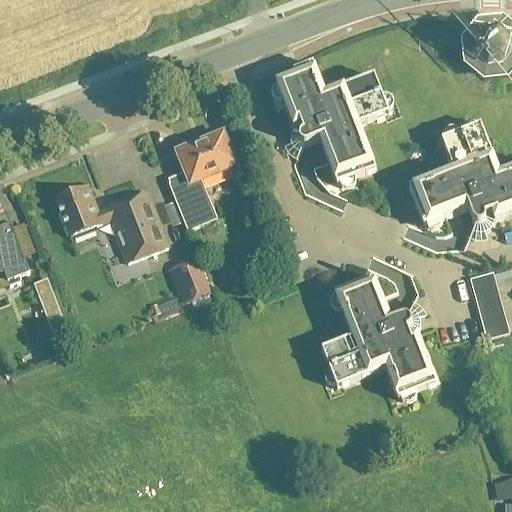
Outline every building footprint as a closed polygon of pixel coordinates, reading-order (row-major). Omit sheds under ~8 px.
[(484,34),(474,46),(475,62),(488,72),(504,71),(511,60),(511,42),(500,32),(492,33),(484,34)] [(389,117),(388,114),(389,113),(391,113),(392,111),(392,110),(393,109),(393,107),(393,105),(393,104),(392,102),(391,101),(390,100),(388,99),(387,99),(385,99),(384,99),(382,99),(382,98),(374,78),(353,86),(326,97),(314,66),(293,74),(294,79),(276,86),(277,88),(275,89),(274,91),(273,93),(272,95),(272,97),(273,99),(273,101),(274,102),(276,104),(278,104),(280,105),(283,104),(285,109),(292,128),(294,132),(292,136),(291,140),(291,144),(292,148),(285,150),(287,154),(290,158),(291,159),(294,161),(297,163),(304,148),(307,148),(309,148),(320,144),(322,149),(329,166),(336,183),(336,185),(355,178),(375,170),(360,129),(385,119),(389,117)] [(482,129),(461,137),(459,134),(456,132),(455,131),(454,131),(450,131),(449,132),(447,133),(446,134),(446,136),(445,138),(445,143),(442,144),(444,148),(454,173),(410,190),(411,193),(425,229),(446,221),(460,216),(469,212),(473,223),(474,225),(476,227),(477,228),(470,243),(474,244),(477,244),(478,244),(483,244),(487,243),(485,236),(488,234),(491,232),(493,228),(495,224),(511,217),(511,172),(500,177),(488,145),(482,129)] [(187,179),(185,180),(168,187),(188,235),(218,223),(202,183),(237,169),(223,136),(178,155),(187,179)] [(98,214),(88,189),(56,202),(71,240),(112,224),(128,267),(168,251),(146,195),(98,214)] [(7,221),(0,224),(0,277),(4,276),(9,289),(20,285),(18,280),(30,276),(10,227),(9,227),(7,221)] [(198,261),(169,273),(183,309),(212,297),(198,261)] [(470,282),(474,294),(497,288),(494,276),(470,282)] [(396,399),(397,398),(398,401),(402,405),(403,405),(405,406),(407,406),(409,406),(411,405),(412,404),(414,402),(415,399),(414,395),(413,392),(436,384),(423,351),(418,339),(418,337),(420,333),(421,329),(421,325),(420,322),(426,319),(424,315),(423,313),(422,311),(418,308),(414,306),(408,321),(405,321),(402,321),(392,326),(386,311),(383,303),(375,282),(340,295),(335,297),(336,299),(333,302),(332,303),(332,305),(332,308),(332,310),(333,312),(335,313),(339,315),(342,314),(352,341),(323,352),(328,365),(331,373),(328,376),(327,377),(326,380),(325,382),(326,384),(327,386),(329,387),(331,389),(332,389),(334,389),(337,389),(338,391),(344,388),(386,372),(394,392),(396,399)] [(474,294),(477,306),(500,300),(497,288),(474,294)] [(503,312),(500,300),(477,306),(480,318),(503,312)] [(41,310),(53,341),(67,336),(55,305),(41,310)] [(503,312),(480,318),(483,331),(507,325),(503,312)] [(510,337),(507,325),(483,331),(485,338),(487,343),(510,337)]
